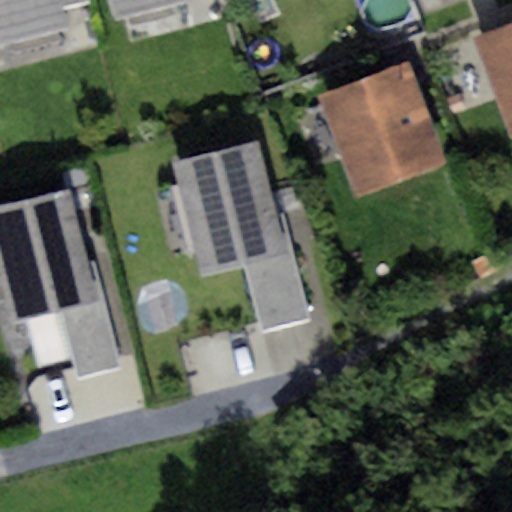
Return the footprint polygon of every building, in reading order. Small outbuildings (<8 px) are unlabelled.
[(0,0),(0,42),(62,28),(63,24),(59,7),(57,0),(0,0)] [(108,0),(114,18),(181,0),(108,0)] [(511,25),(477,38),(511,138),(511,25)] [(406,62),(317,96),(355,196),(444,161),(406,62)] [(253,145),(172,165),(199,275),(243,264),(280,255),(253,145)] [(69,190),(0,205),(0,265),(12,318),(59,307),(94,299),(69,190)] [(280,255),(243,264),(260,334),(311,321),(294,252),(280,255)] [(94,299),(59,307),(77,378),(120,367),(102,297),(94,299)]
